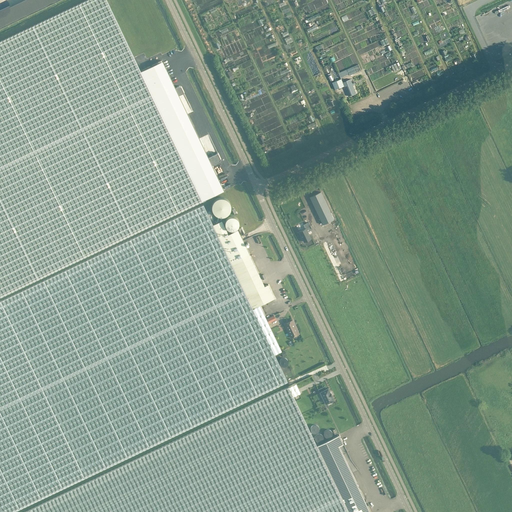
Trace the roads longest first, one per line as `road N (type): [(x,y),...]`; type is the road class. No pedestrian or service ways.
road 1 (tertiary): [(410,511),(255,185)]
road 2 (unclassified): [(255,185),(511,61)]
road 3 (tertiary): [(255,185),(169,0)]
